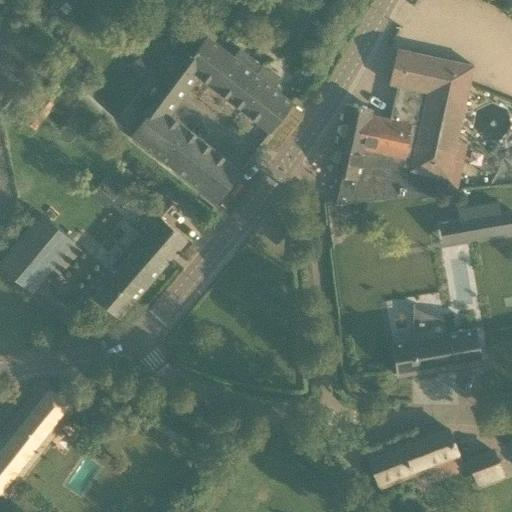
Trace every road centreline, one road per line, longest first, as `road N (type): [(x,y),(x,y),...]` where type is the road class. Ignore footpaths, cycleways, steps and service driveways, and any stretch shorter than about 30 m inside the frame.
road 1 (tertiary): [(135,338),(287,159),(385,0)]
road 2 (unclassified): [(349,417),(189,390),(162,373),(135,338)]
road 3 (unclassified): [(511,418),(349,417)]
road 4 (tertiary): [(0,368),(71,359),(135,338)]
